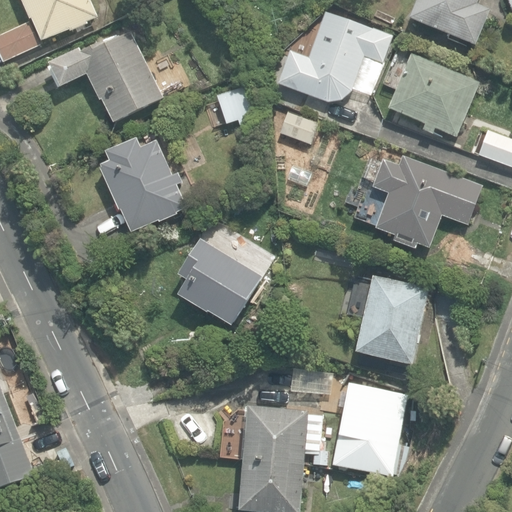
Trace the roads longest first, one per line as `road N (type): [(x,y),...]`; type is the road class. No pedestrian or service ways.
road 1 (residential): [(0,222),(135,511)]
road 2 (residential): [(449,511),(511,380)]
